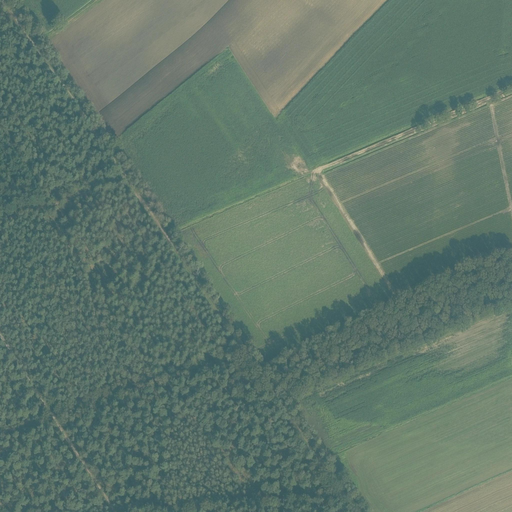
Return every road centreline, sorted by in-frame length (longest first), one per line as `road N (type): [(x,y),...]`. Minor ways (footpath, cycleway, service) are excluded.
road 1 (track): [(358,511),(38,47)]
road 2 (track): [(245,347),(51,415)]
road 3 (track): [(128,177),(0,220)]
